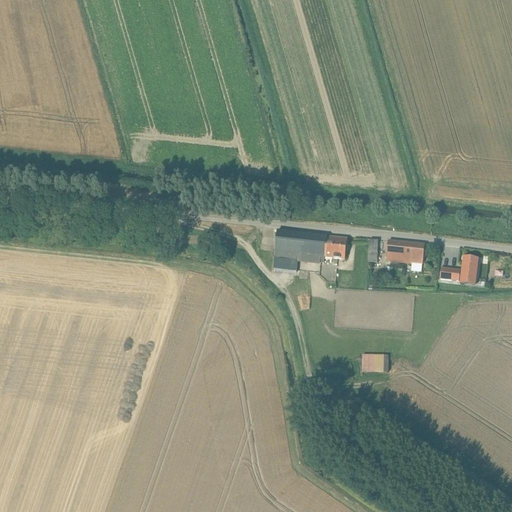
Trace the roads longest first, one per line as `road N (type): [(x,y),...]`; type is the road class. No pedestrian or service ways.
road 1 (track): [(449,511),(332,429),(291,304),(243,243),(112,193),(0,179)]
road 2 (tertiary): [(511,250),(0,196)]
road 3 (track): [(0,246),(184,266),(234,283),(270,327),(297,466),(359,511)]
road 4 (track): [(0,147),(275,177)]
road 5 (track): [(129,198),(296,207)]
